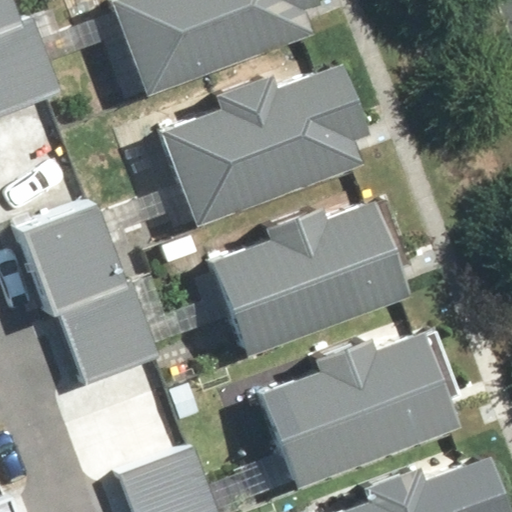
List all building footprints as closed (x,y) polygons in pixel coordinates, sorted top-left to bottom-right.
[(47,0),(0,0),(0,94),(73,65),(47,0)] [(121,0),(148,75),(316,16),(311,0),(121,0)] [(371,114),(352,52),(329,59),(327,54),(281,71),(273,52),(222,72),(230,91),(168,114),(202,204),(361,144),(352,120),(371,114)] [(120,175),(20,210),(52,305),(79,296),(100,358),(174,333),(120,175)] [(216,241),(247,330),(411,273),(382,191),(332,208),(323,185),(266,205),(272,222),(216,241)] [(263,376),(297,466),(457,407),(421,312),(372,330),(366,314),(315,333),(323,354),(263,376)] [(222,511),(193,431),(116,459),(135,511),(222,511)] [(413,447),(368,464),(374,481),(311,505),(313,511),(496,511),(497,511),(511,505),(511,478),(497,436),(419,465),(413,447)] [(13,511),(4,488),(0,489),(0,511),(13,511)]
